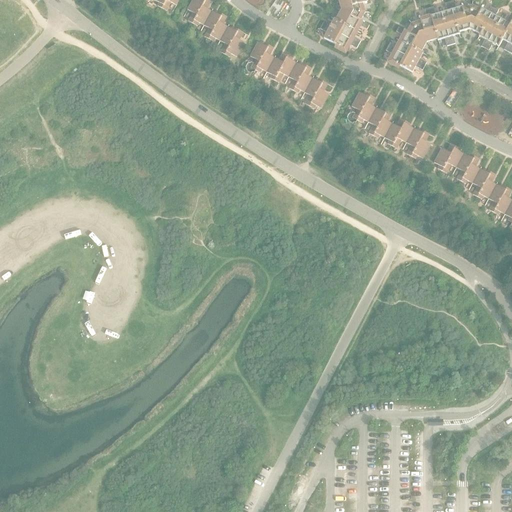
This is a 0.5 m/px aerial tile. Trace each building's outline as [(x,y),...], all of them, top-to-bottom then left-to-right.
[(157,6),(161,9),(166,0),(153,0),(154,0),(159,3),(157,6)] [(166,0),(161,9),(166,11),(170,2),(176,5),(178,0),(166,0)] [(188,21),(192,24),(205,0),(192,0),(187,10),(192,13),(188,21)] [(198,23),(203,26),(211,11),(206,9),(210,2),(207,0),(205,0),(192,24),(197,26),(198,23)] [(323,39),(346,51),(349,45),(356,49),(360,41),(353,37),(356,32),(357,31),(356,31),(359,26),(366,30),(369,26),(362,22),(360,21),(365,12),(362,3),(364,3),(362,0),(338,0),(341,10),(336,20),(334,19),(331,25),(324,21),(319,29),(327,33),(323,39)] [(385,51),(392,55),(389,60),(412,73),(415,67),(422,71),(426,63),(419,59),(422,53),(421,52),(426,42),(437,39),(437,41),(444,39),(446,46),(455,44),(452,36),(459,34),(459,32),(469,29),(479,35),(478,36),(484,40),(481,47),(488,51),(492,44),(498,47),(502,40),(507,43),(503,50),(511,54),(511,52),(511,16),(510,15),(506,22),(501,19),(500,19),(495,16),(499,9),(491,5),(487,12),(481,9),(480,10),(472,6),(463,8),(462,7),(455,9),(453,1),(445,3),(447,11),(441,13),(440,13),(435,15),(432,7),(424,10),(426,17),(420,19),(420,21),(411,24),(407,32),(405,31),(398,27),(396,32),(403,35),(400,41),(399,41),(396,47),(389,43),(385,51)] [(204,37),(208,39),(222,15),(217,12),(216,14),(211,11),(203,26),(208,28),(204,37)] [(214,39),(220,41),(227,27),(223,24),(227,17),(222,15),(208,39),(213,42),(214,39)] [(220,52),(224,55),(238,30),(233,27),(232,30),(227,27),(220,41),(225,44),(220,52)] [(238,30),(224,55),(229,57),(231,54),(236,57),(244,43),(239,40),(243,33),(238,30)] [(247,64),(245,68),(247,72),(250,74),(254,72),(255,70),(268,46),(264,43),(262,45),(257,43),(250,57),(255,60),(253,63),(251,62),(247,64)] [(261,70),(266,72),(274,58),(269,56),(273,48),(268,46),(255,70),(259,73),(261,70)] [(270,78),(274,81),(287,56),(283,53),(279,61),(274,58),(266,72),(271,75),(270,78)] [(283,75),(288,78),(296,63),(291,61),(292,59),(287,56),(274,81),(278,83),(283,75)] [(289,89),(293,91),(306,66),(302,64),(301,66),(296,63),(288,78),(293,80),(289,89)] [(299,90),(304,93),(312,79),(307,76),(311,69),(306,66),(293,91),(297,93),(299,90)] [(305,104),(309,107),(323,82),(318,79),(317,81),(312,79),(304,93),(309,96),(305,104)] [(323,82),(309,107),(314,109),(315,106),(321,109),(328,94),(323,92),(327,84),(323,82)] [(349,114),(347,117),(348,121),(352,123),(356,122),(356,121),(370,96),(365,93),(364,95),(359,93),(351,107),(357,110),(355,114),(353,113),(349,114)] [(363,120),(368,122),(375,108),(371,106),(375,98),(370,96),(356,121),(361,123),(363,120)] [(368,134),(373,136),(386,111),(381,109),(380,111),(375,108),(368,122),(373,125),(368,134)] [(379,135),(384,138),(392,124),(387,121),(391,114),(386,111),(373,136),(377,139),(379,135)] [(387,144),(392,146),(405,122),(400,119),(396,126),(392,124),(384,138),(389,141),(387,144)] [(401,140),(406,143),(413,129),(409,126),(410,124),(405,122),(392,146),(396,149),(401,140)] [(406,154),(411,157),(424,132),(419,129),(418,131),(413,129),(406,143),(411,146),(406,154)] [(424,132),(411,157),(415,159),(417,156),(422,159),(430,145),(425,142),(429,134),(424,132)] [(437,169),(442,171),(455,147),(450,144),(446,151),(441,149),(434,163),(439,166),(437,169)] [(451,165),(456,168),(463,154),(459,151),(460,149),(455,147),(442,171),(446,174),(451,165)] [(456,179),(461,182),(474,157),(469,154),(468,156),(463,154),(456,168),(461,171),(456,179)] [(467,181),(472,184),(480,169),(475,167),(479,159),(474,157),(461,182),(465,184),(467,181)] [(472,195),(477,197),(490,172),(485,170),(484,172),(480,169),(472,184),(477,186),(472,195)] [(483,197),(488,199),(496,185),(491,182),(495,175),(490,172),(477,197),(481,200),(483,197)] [(488,210),(493,213),(506,188),(502,185),(501,187),(496,185),(488,199),(493,202),(488,210)] [(499,212),(504,215),(511,201),(507,198),(511,191),(506,188),(493,213),(497,215),(499,212)]
